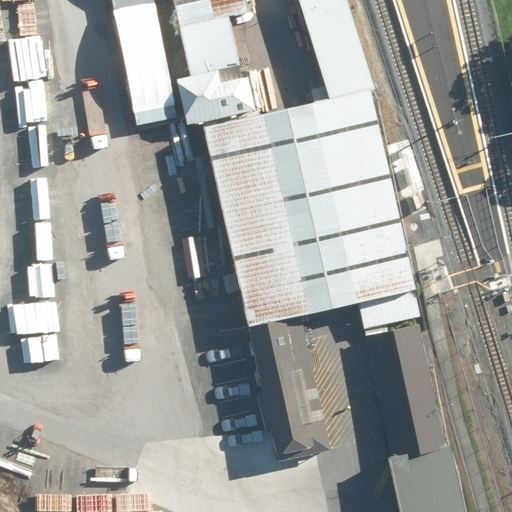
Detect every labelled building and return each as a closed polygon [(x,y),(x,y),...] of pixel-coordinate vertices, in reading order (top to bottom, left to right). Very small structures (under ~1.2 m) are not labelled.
[(111,0),(113,9),(146,0),(111,0)] [(173,0),(179,25),(249,9),(246,0),(173,0)] [(57,2),(30,1),(30,31),(56,31),(57,2)] [(153,10),(101,23),(111,61),(163,48),(153,10)] [(174,79),(183,125),(255,109),(248,75),(217,81),(215,70),(174,79)] [(404,289),(357,93),(200,131),(248,327),(404,289)] [(69,163),(48,163),(48,201),(69,201),(69,163)] [(66,211),(39,211),(39,244),(66,243),(66,211)] [(81,249),(58,249),(58,275),(81,275),(81,249)] [(296,316),(248,327),(280,460),(328,449),(296,316)] [(367,339),(399,511),(456,511),(423,329),(367,339)]
